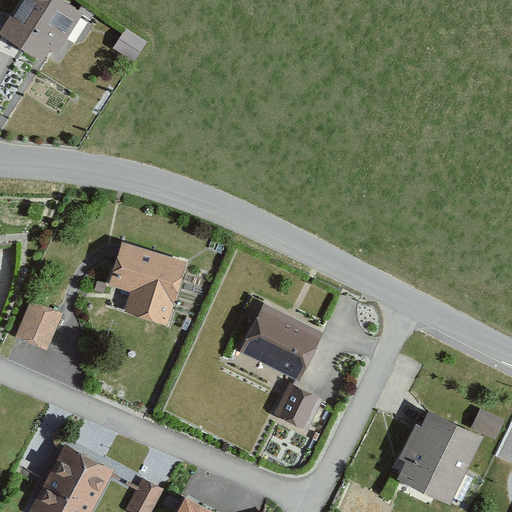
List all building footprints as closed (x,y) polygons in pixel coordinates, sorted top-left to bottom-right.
[(89,12),(72,0),(32,0),(10,31),(54,62),(89,12)] [(196,265),(132,241),(116,283),(137,291),(131,308),(174,324),(196,265)] [(65,313),(35,300),(20,336),(50,349),(65,313)] [(329,337),(271,308),(250,351),(307,380),(329,337)] [(327,397),(293,381),(279,412),(312,428),(327,397)] [(492,434),(435,408),(404,475),(462,501),(492,434)] [(97,511),(120,467),(72,443),(38,508),(45,511),(97,511)] [(154,511),(167,490),(146,478),(129,508),(136,511),(154,511)] [(227,511),(197,494),(186,511),(227,511)]
